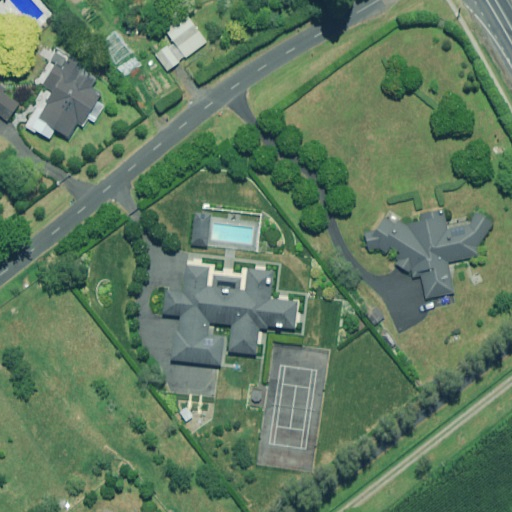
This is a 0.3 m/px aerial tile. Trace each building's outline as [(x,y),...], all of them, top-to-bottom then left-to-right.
[(208,43),(186,14),(165,30),(187,59),(208,43)] [(180,64),(168,47),(156,55),(168,72),(180,64)] [(45,88),(53,92),(40,117),(78,138),(88,119),(96,123),(106,104),(99,100),(104,90),(57,65),(45,88)] [(22,104),(0,88),(0,117),(8,123),(22,104)] [(412,277),(420,275),(424,299),(456,294),(452,263),(481,259),(479,247),(498,220),(480,208),(466,229),(449,231),(446,212),(419,216),(420,222),(409,223),(392,211),(380,228),(366,231),(370,251),(379,249),(399,261),(396,266),(412,277)] [(212,217),(196,215),(193,246),(209,248),(212,217)] [(210,269),(188,267),(185,294),(167,292),(165,316),(181,318),(179,333),(177,332),(173,362),(220,367),(223,340),(208,338),(210,324),(233,326),(230,353),(258,356),(261,326),(297,330),(300,303),(273,300),(276,273),(250,270),(249,280),(219,277),(218,289),(208,288),(210,269)]
